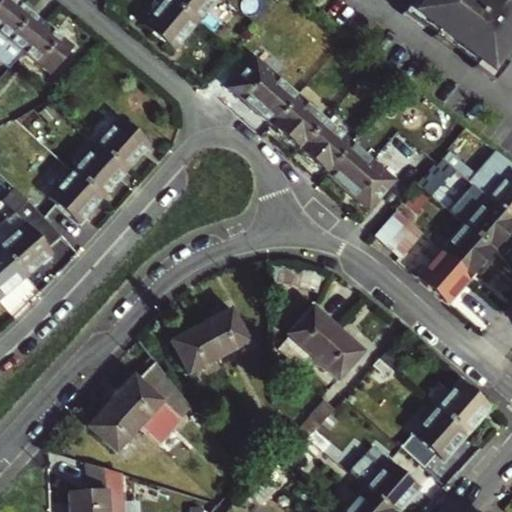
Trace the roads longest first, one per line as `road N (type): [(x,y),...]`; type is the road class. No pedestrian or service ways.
road 1 (residential): [(284,236),(229,246),(169,275),(0,452)]
road 2 (residential): [(0,350),(218,123)]
road 3 (residential): [(511,390),(354,255),(284,236)]
road 4 (residential): [(218,123),(72,0)]
road 5 (residential): [(218,123),(266,169),(284,236)]
